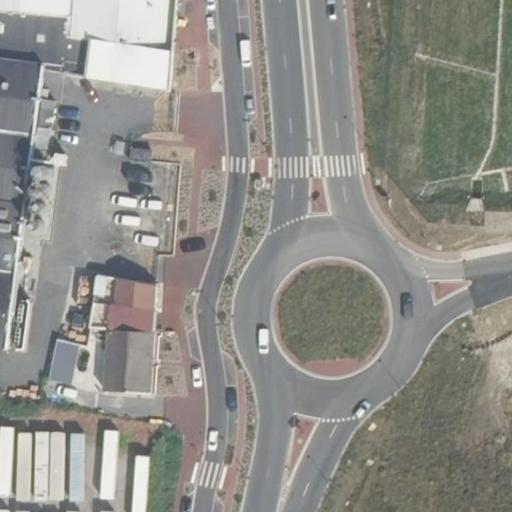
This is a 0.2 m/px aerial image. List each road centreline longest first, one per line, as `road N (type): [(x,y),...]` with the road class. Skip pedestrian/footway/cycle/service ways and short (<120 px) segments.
road 1 (primary): [(367,247),(340,165),(326,0)]
road 2 (primary): [(277,0),(294,166),(293,247)]
road 3 (primary): [(293,247),(255,286),(249,324),(262,361),(291,387)]
road 4 (primary): [(291,387),(257,511)]
road 5 (primary): [(344,396),(394,364),(405,343),(407,298)]
road 6 (primary): [(301,511),(344,396)]
